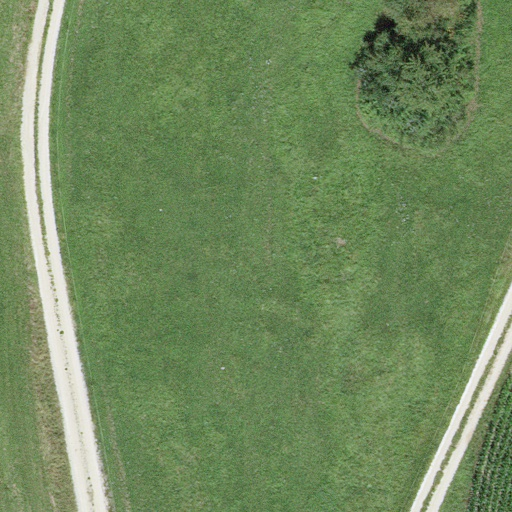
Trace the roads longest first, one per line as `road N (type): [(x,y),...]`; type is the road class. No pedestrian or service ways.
road 1 (track): [(42,0),(32,44),(35,240),(86,511)]
road 2 (track): [(409,511),(511,291)]
